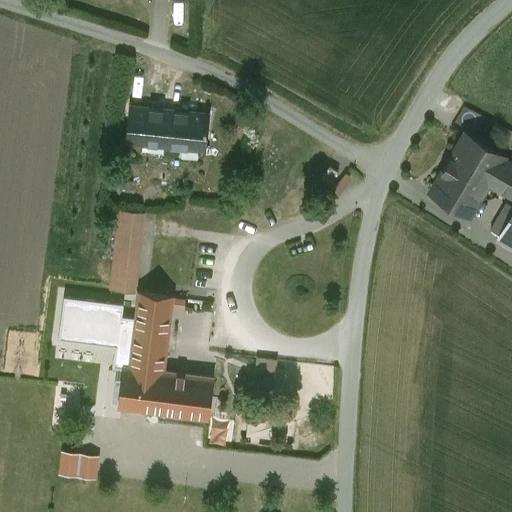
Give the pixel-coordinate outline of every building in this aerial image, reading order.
[(206,113),(131,106),(127,142),(204,150),(207,127),(205,127),(206,113)] [(511,152),(469,127),(465,136),(503,158),(489,181),(511,195),(511,152)] [(503,158),(465,136),(432,191),(470,214),(489,181),(503,158)] [(142,211),(120,209),(111,289),(123,290),(127,248),(138,249),(142,211)] [(511,212),(497,238),(511,246),(511,212)] [(173,295),(139,291),(130,366),(123,365),(118,406),(209,417),(211,397),(214,376),(205,375),(164,370),(173,295)]
